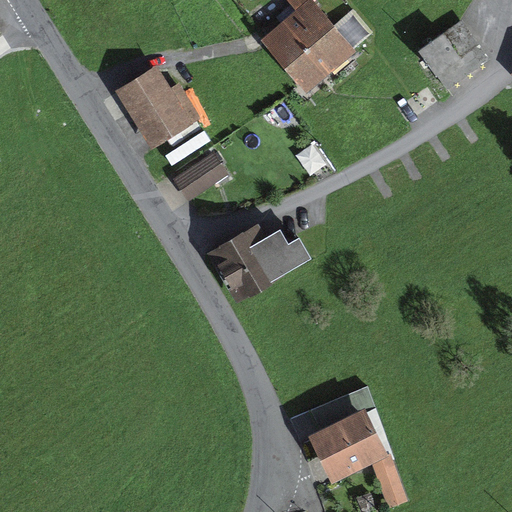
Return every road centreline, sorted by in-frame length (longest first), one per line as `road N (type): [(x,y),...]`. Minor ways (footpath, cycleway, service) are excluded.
road 1 (residential): [(189,248),(453,110),(511,45)]
road 2 (tertiary): [(21,0),(189,248)]
road 3 (tertiary): [(189,248),(278,427)]
